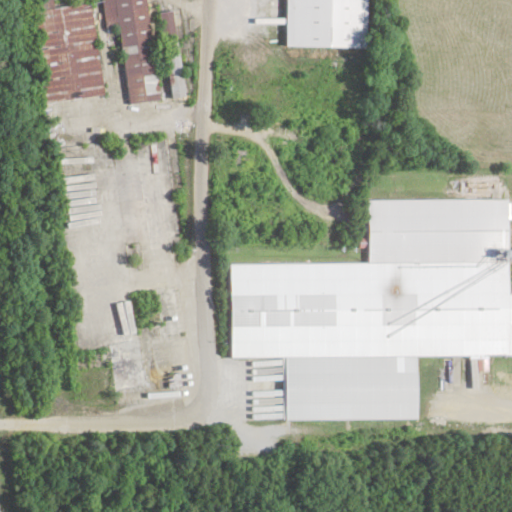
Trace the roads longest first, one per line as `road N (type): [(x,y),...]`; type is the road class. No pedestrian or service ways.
road 1 (residential): [(199,407),(210,385),(200,168),(208,0)]
road 2 (residential): [(199,407),(181,417),(0,421)]
